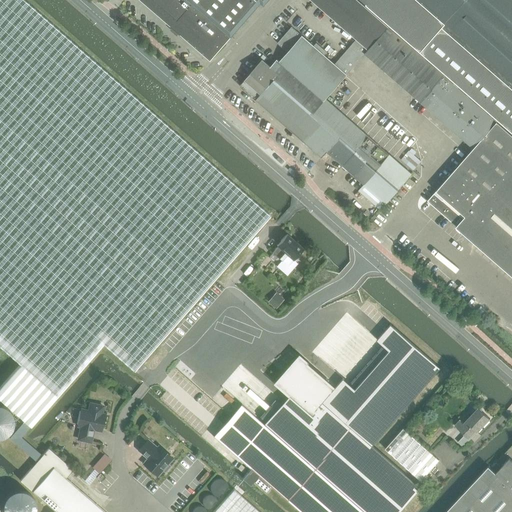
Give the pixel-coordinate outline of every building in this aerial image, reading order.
[(0,0),(0,346),(2,348),(20,364),(0,386),(0,399),(24,420),(9,437),(30,456),(36,462),(42,455),(35,449),(21,437),(99,347),(102,343),(108,348),(133,370),(190,305),(269,215),(245,194),(194,149),(23,0),(0,0)] [(139,0),(171,26),(171,27),(179,34),(181,34),(210,60),(260,3),(264,6),(268,0),(139,0)] [(496,262),(511,276),(511,135),(496,121),(388,27),(389,27),(357,0),(311,0),(356,38),(338,59),(350,70),(365,53),(473,148),(426,201),(496,262)] [(366,4),(511,133),(511,1),(510,0),(361,0),(366,4)] [(288,52),(279,62),(324,100),(325,99),(346,74),(324,55),(327,52),(316,43),(313,46),(291,27),(277,43),(288,52)] [(239,86),(305,143),(335,108),(325,99),(324,100),(279,62),(276,60),(271,66),(263,59),(239,86)] [(335,108),(305,143),(321,157),(327,151),(346,128),(363,142),(368,137),(335,108)] [(343,165),(361,145),(363,142),(346,128),(327,151),(343,165)] [(354,175),(364,184),(389,155),(368,137),(363,142),(361,145),(372,154),(354,175)] [(343,165),(354,175),(372,154),(361,145),(343,165)] [(410,150),(402,158),(415,169),(422,160),(410,150)] [(386,202),(410,174),(389,155),(364,184),(386,202)] [(273,253),(269,257),(273,261),(277,257),(281,261),(282,260),(288,264),(292,259),(302,248),(286,234),(276,246),(277,246),(272,252),(273,253)] [(272,296),(267,301),(276,308),(280,303),(272,296)] [(288,395),(263,423),(363,511),(398,511),(421,487),(373,445),(441,368),(390,323),(376,339),(388,350),(355,388),(343,378),(334,387),(298,355),(274,382),(288,395)] [(90,442),(92,433),(91,432),(92,428),(100,430),(104,414),(101,414),(103,406),(90,403),(88,411),(81,409),(77,425),(81,426),(78,439),(90,442)] [(241,404),(212,436),(250,469),(245,474),(244,475),(233,488),(241,495),(258,476),(299,511),(363,511),(263,423),(241,404)] [(476,432),(490,419),(478,408),(463,424),(460,420),(455,425),(468,438),(475,431),(476,432)] [(403,427),(384,448),(421,481),(439,460),(404,428),(403,427)] [(146,456),(146,455),(149,458),(144,463),(157,474),(162,469),(165,471),(170,465),(167,463),(171,457),(159,446),(157,448),(147,440),(139,450),(146,456)] [(105,511),(65,476),(72,469),(48,448),(42,455),(36,462),(20,480),(54,511),(53,511),(105,511)] [(511,511),(511,460),(509,458),(496,473),(488,466),(445,511),(511,511)] [(103,468),(96,463),(92,467),(99,473),(103,468)] [(260,511),(233,488),(212,511),(260,511)]
